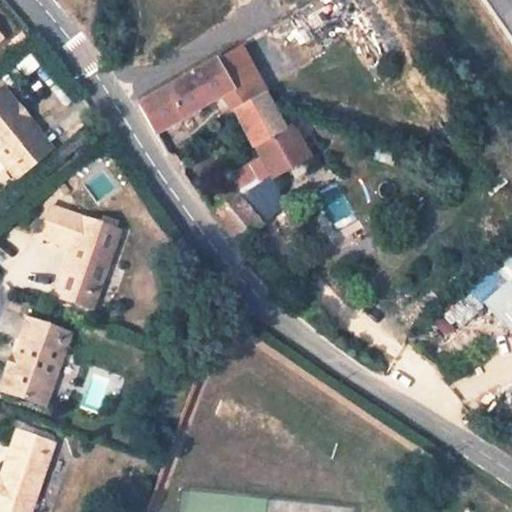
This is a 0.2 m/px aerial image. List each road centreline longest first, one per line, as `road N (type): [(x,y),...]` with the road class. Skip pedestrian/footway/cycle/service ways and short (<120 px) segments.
road 1 (residential): [(239,276),(21,0)]
road 2 (unclassified): [(511,477),(267,305),(239,276)]
road 3 (track): [(118,120),(119,0)]
